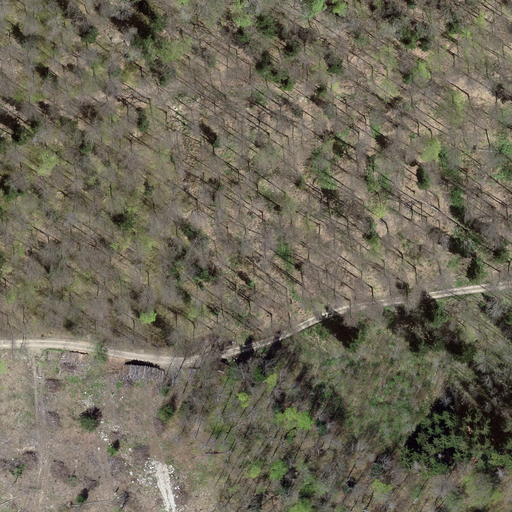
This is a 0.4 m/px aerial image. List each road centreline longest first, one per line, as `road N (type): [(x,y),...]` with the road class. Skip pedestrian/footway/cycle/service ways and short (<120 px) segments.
road 1 (track): [(511,284),(339,311),(191,362),(0,343)]
road 2 (track): [(511,76),(162,90),(0,112)]
